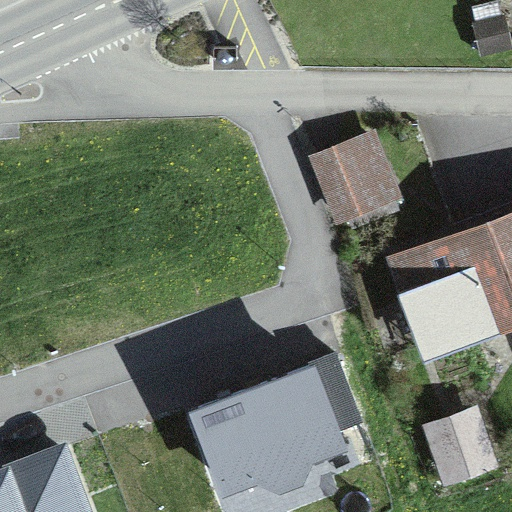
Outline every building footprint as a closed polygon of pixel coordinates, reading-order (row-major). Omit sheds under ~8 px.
[(367,133),(316,154),(341,214),(346,212),(351,225),(397,206),(367,133)] [(511,214),(395,258),(428,345),(511,312),(511,214)] [(300,470),(310,450),(338,439),(310,364),(197,406),(225,481),(253,471),(273,480),(300,470)] [(446,473),(489,458),(475,418),(432,433),(446,473)] [(84,511),(61,448),(0,471),(0,511),(84,511)]
